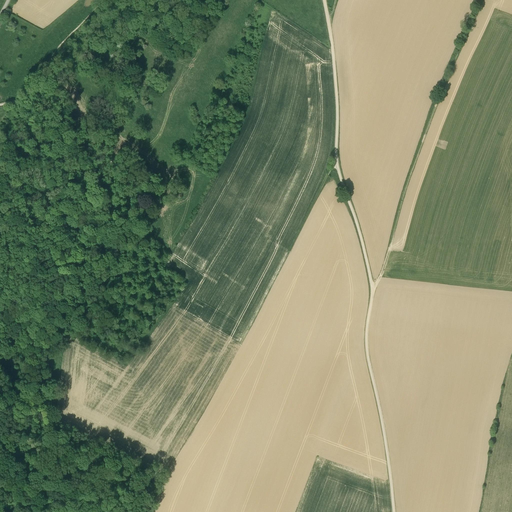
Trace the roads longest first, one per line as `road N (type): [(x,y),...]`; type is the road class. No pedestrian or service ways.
road 1 (unclassified): [(393,511),(366,347),(371,281),(335,162),(323,0)]
road 2 (track): [(480,0),(434,105),(372,288)]
road 3 (track): [(14,102),(180,0)]
